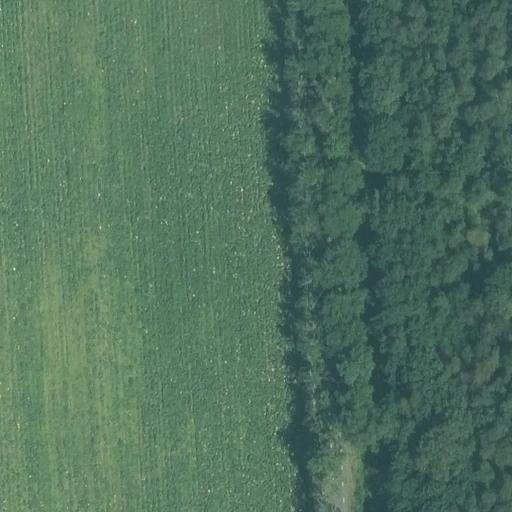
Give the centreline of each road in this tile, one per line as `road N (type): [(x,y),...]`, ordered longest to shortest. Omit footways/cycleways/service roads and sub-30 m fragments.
road 1 (unclassified): [(339,511),(310,0)]
road 2 (track): [(354,0),(380,511)]
